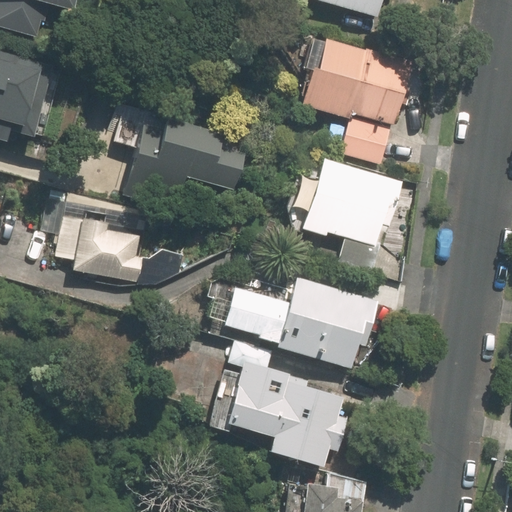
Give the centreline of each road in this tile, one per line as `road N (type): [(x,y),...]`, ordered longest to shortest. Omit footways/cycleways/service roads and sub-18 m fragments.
road 1 (residential): [(507,0),(437,511)]
road 2 (unknown): [(6,216),(26,251),(88,273),(161,270),(238,240),(467,293)]
